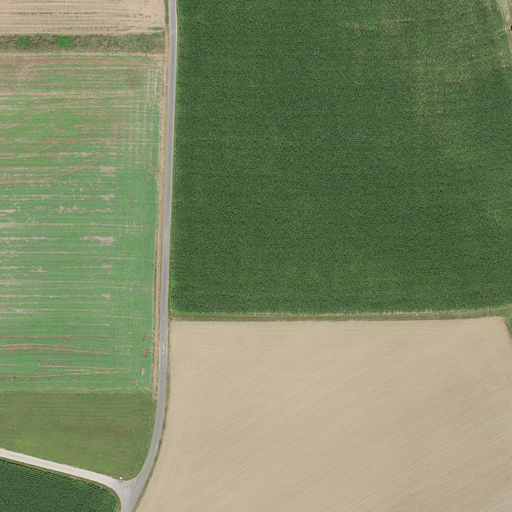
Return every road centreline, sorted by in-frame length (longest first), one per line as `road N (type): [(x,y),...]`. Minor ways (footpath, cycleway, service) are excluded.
road 1 (track): [(169,0),(159,394),(154,443),(125,511)]
road 2 (track): [(132,492),(0,456)]
